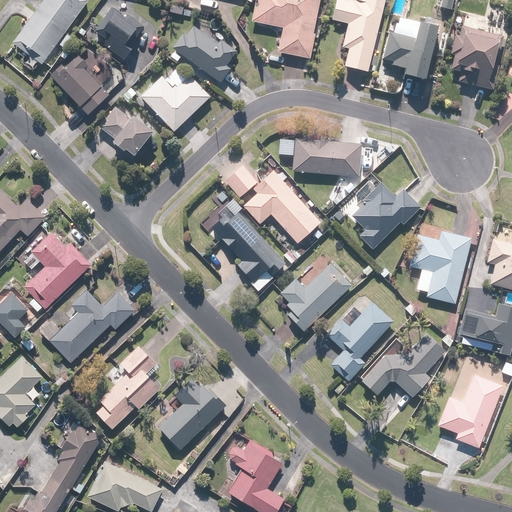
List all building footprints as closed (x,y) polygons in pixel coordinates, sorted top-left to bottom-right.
[(43,0),(13,43),(45,65),(89,0),(43,0)] [(257,0),(253,22),(284,28),(279,53),(311,59),(317,34),(315,34),(321,0),(323,0),(324,0),(323,0),(257,0)] [(369,72),(386,0),(337,0),(333,19),(350,23),(344,47),(350,49),(345,66),(369,72)] [(455,0),(443,0),(442,7),(453,10),(455,0)] [(128,15),(126,18),(113,8),(95,31),(108,41),(104,45),(124,61),(127,57),(130,59),(137,50),(129,44),(143,26),(128,15)] [(185,32),(174,47),(183,55),(181,58),(187,62),(184,65),(211,85),(216,79),(223,84),(233,70),(228,66),(239,52),(236,50),(240,46),(200,16),(187,34),(185,32)] [(428,79),(440,29),(420,24),(416,38),(390,32),(384,59),(394,62),(393,65),(407,68),(405,74),(428,79)] [(502,36),(462,27),(460,35),(457,35),(453,53),(456,54),(452,70),(462,72),(460,82),(492,89),(494,82),(492,81),(502,36)] [(71,63),(68,61),(53,74),(90,115),(110,96),(85,68),(89,65),(80,55),(71,63)] [(165,121),(176,132),(211,96),(191,76),(186,82),(178,75),(170,83),(161,74),(140,96),(142,99),(140,101),(163,123),(165,121)] [(116,116),(118,118),(114,123),(111,121),(104,129),(113,137),(112,138),(131,154),(132,152),(140,158),(159,135),(136,117),(135,119),(122,109),(116,116)] [(295,138),(293,172),(360,176),(362,142),(295,138)] [(252,184),(257,180),(243,165),(225,181),(231,187),(233,185),(239,192),(237,193),(240,197),(253,185),(252,184)] [(283,180),(287,178),(282,172),(279,175),(274,170),(254,189),(257,193),(255,194),(258,198),(254,201),(251,198),(243,205),(260,224),(271,214),(298,243),(321,222),(283,180)] [(386,191),(379,184),(373,190),(370,187),(362,195),(366,200),(352,215),(366,229),(360,235),(373,248),(400,221),(403,224),(422,205),(405,187),(396,195),(389,188),(386,191)] [(48,217),(26,196),(17,205),(0,187),(0,251),(21,229),(28,236),(48,217)] [(210,202),(204,196),(190,209),(197,215),(210,202)] [(262,293),(298,258),(290,250),(282,257),(240,211),(243,208),(234,198),(214,216),(212,213),(201,223),(208,231),(212,227),(215,230),(210,235),(218,243),(222,239),(243,261),(239,265),(253,281),(251,282),(262,293)] [(456,305),(471,239),(441,232),(439,238),(417,233),(410,266),(432,271),(426,298),(456,305)] [(94,264),(73,242),(67,248),(53,233),(33,251),(47,267),(27,286),(47,307),(94,264)] [(511,288),(511,236),(494,233),(488,262),(496,264),(491,285),(511,288)] [(352,284),(331,262),(305,287),(296,279),(282,292),(291,301),(288,304),(294,311),(290,315),(305,331),(352,284)] [(89,291),(65,312),(73,321),(61,331),(51,320),(41,329),(71,362),(111,326),(114,329),(136,309),(119,290),(102,305),(89,291)] [(21,318),(31,309),(14,291),(0,304),(0,319),(16,336),(27,325),(21,318)] [(394,321),(372,301),(362,313),(352,305),(326,334),(343,349),(330,364),(350,382),(367,362),(361,357),(394,321)] [(510,354),(511,346),(511,306),(499,303),(496,315),(465,308),(458,336),(492,344),(490,350),(510,354)] [(428,332),(408,353),(386,353),(363,378),(379,393),(393,377),(413,396),(430,378),(425,373),(446,350),(428,332)] [(28,335),(22,342),(30,351),(37,345),(28,335)] [(161,366),(140,344),(119,363),(127,371),(99,399),(104,404),(96,412),(113,429),(138,406),(140,409),(162,387),(151,376),(161,366)] [(15,423),(19,427),(31,415),(29,412),(37,404),(27,393),(44,376),(25,356),(0,379),(0,415),(11,426),(15,423)] [(511,363),(506,361),(502,372),(511,375),(511,363)] [(455,439),(479,448),(504,384),(474,373),(463,401),(449,396),(438,425),(457,433),(455,439)] [(159,426),(181,449),(228,404),(210,386),(206,390),(193,377),(175,394),(183,403),(159,426)] [(6,511),(56,511),(104,436),(78,420),(61,448),(63,449),(58,458),(61,461),(42,491),(39,489),(33,498),(31,497),(21,511),(20,511),(10,506),(6,511)] [(228,491),(261,511),(276,511),(285,498),(268,488),(285,461),(274,455),(275,453),(251,438),(244,449),(239,446),(233,447),(229,453),(231,459),(244,467),(228,491)] [(165,488),(105,459),(87,495),(119,511),(122,506),(129,503),(133,505),(135,502),(153,511),(165,488)]
